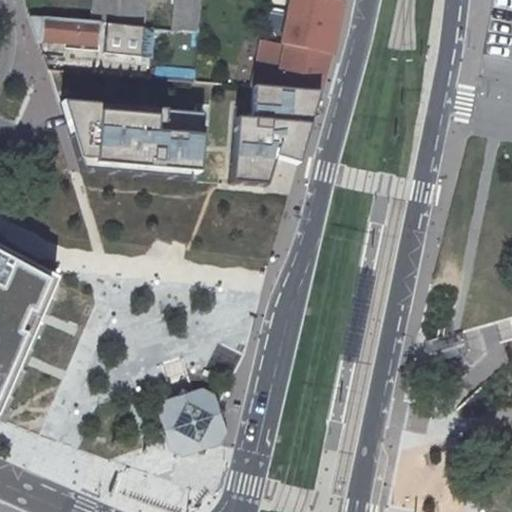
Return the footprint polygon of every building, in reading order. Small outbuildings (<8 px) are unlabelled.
[(144,0),(93,0),(92,22),(99,23),(104,24),(142,27),(144,0)] [(174,0),(172,30),(198,33),(200,0),(174,0)] [(341,2),(332,0),(290,0),(280,45),(302,49),(329,55),(341,2)] [(511,0),(497,0),(489,41),(492,50),(494,60),(500,71),(509,82),(511,84),(511,0)] [(92,22),(29,16),(37,41),(98,47),(99,23),(92,22)] [(142,27),(104,24),(101,53),(148,58),(151,28),(142,27)] [(329,55),(302,49),(280,45),(263,41),(252,87),(303,91),(319,93),(329,55)] [(284,161),(303,91),(252,87),(251,108),(237,107),(230,185),(266,188),(274,158),(284,161)] [(80,173),(199,183),(203,115),(60,104),(80,173)] [(4,255),(0,253),(0,409),(55,280),(4,255)] [(161,402),(155,413),(103,511),(194,511),(198,507),(445,394),(434,363),(431,355),(427,344),(226,433),(217,403),(214,395),(202,388),(190,393),(181,396),(169,400),(161,402)]
